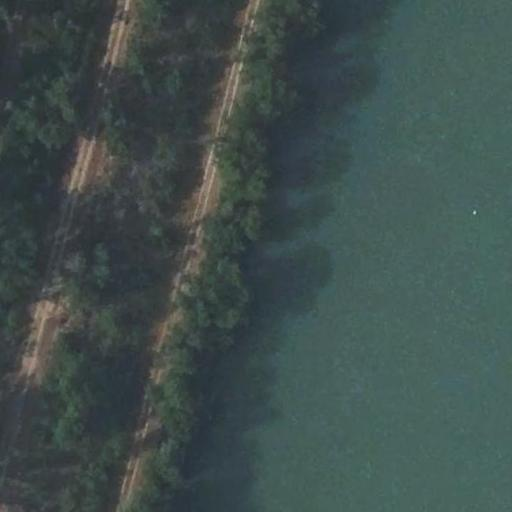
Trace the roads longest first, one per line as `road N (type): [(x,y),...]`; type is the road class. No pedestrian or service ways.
road 1 (track): [(125,0),(0,479)]
road 2 (track): [(0,137),(34,0)]
